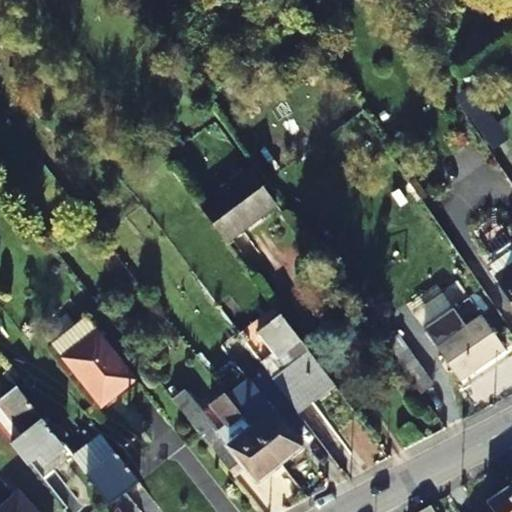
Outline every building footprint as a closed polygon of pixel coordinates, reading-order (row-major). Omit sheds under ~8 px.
[(201,208),(227,242),(276,203),(251,169),(201,208)] [(511,250),(489,266),(502,285),(511,277),(511,250)] [(511,277),(502,285),(511,298),(511,277)] [(335,384),(282,314),(259,331),(252,323),(240,332),(263,364),(299,411),(335,384)] [(460,380),(505,350),(481,315),(436,345),(460,380)] [(399,334),(386,343),(420,391),(433,382),(399,334)] [(141,385),(103,336),(68,363),(106,412),(141,385)] [(266,402),(249,381),(236,364),(215,381),(228,398),(246,419),(281,464),(303,447),(290,431),(305,419),(299,411),(263,364),(251,374),(271,398),(266,402)] [(12,444),(27,464),(30,462),(42,478),(72,455),(17,386),(0,400),(0,405),(23,435),(12,444)] [(244,467),(257,483),(281,464),(246,419),(223,437),(186,388),(173,398),(234,475),(244,467)] [(73,455),(111,504),(140,481),(101,432),(73,455)] [(511,511),(511,496),(507,490),(488,502),(495,511),(511,511)] [(37,511),(19,492),(0,508),(0,511),(37,511)]
